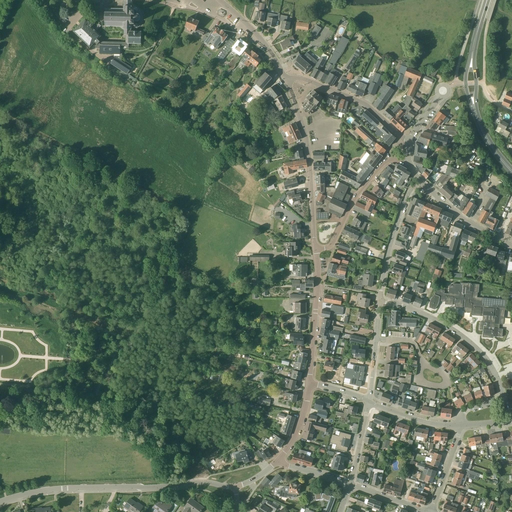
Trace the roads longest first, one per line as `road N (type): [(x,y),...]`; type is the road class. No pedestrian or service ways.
road 1 (tertiary): [(0,504),(43,493),(201,481),(237,486)]
road 2 (residential): [(461,426),(467,410),(501,400),(485,357),(452,329),(380,301)]
road 3 (residential): [(315,249),(310,159),(286,81)]
road 4 (residential): [(408,143),(360,101),(299,77),(286,81)]
road 5 (residential): [(315,249),(330,246),(385,162),(408,161)]
road 6 (residential): [(310,382),(315,249)]
road 7 (residential): [(380,301),(392,238),(417,178)]
